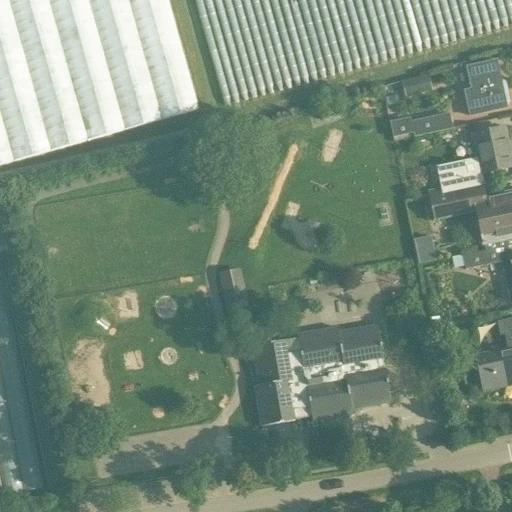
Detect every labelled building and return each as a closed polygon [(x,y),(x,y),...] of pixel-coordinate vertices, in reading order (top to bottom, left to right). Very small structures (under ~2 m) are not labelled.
[(464,91),(470,116),(506,108),(496,61),(466,67),(471,90),(464,91)] [(405,98),(430,89),(424,73),(400,82),(405,98)] [(408,138),(414,137),(414,138),(453,129),(449,113),(418,120),(411,121),(410,117),(389,123),(394,141),(408,138)] [(436,167),(440,188),(441,195),(480,187),(483,186),(480,174),(511,167),(511,160),(509,145),(506,146),(502,128),(472,135),(477,159),(436,167)] [(440,188),(428,191),(433,222),(482,212),(486,231),(500,227),(503,241),(511,238),(511,192),(482,199),(480,187),(441,195),(440,188)] [(411,238),(415,264),(434,261),(430,235),(411,238)] [(511,245),(462,256),(465,270),(502,262),(510,303),(511,302),(511,245)] [(212,273),(221,317),(248,311),(238,267),(212,273)] [(507,349),(475,356),(482,392),(511,385),(511,319),(498,323),(500,336),(505,335),(508,349),(507,349)] [(294,419),(311,416),(312,422),(352,414),(352,410),(390,403),(384,369),(383,369),(381,360),(382,359),(376,325),(298,339),(300,349),(286,352),(284,341),(251,347),(258,385),(253,386),(261,427),(294,421),(294,419)] [(116,415),(111,377),(99,379),(98,370),(75,373),(82,420),(116,415)]
